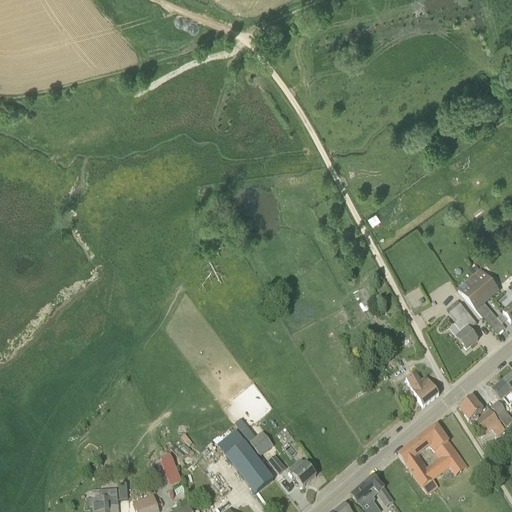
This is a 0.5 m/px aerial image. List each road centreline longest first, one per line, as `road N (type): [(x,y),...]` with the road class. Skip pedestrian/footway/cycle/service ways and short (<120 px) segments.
road 1 (track): [(452,399),(292,97),(250,44)]
road 2 (tertiary): [(319,511),(511,348)]
